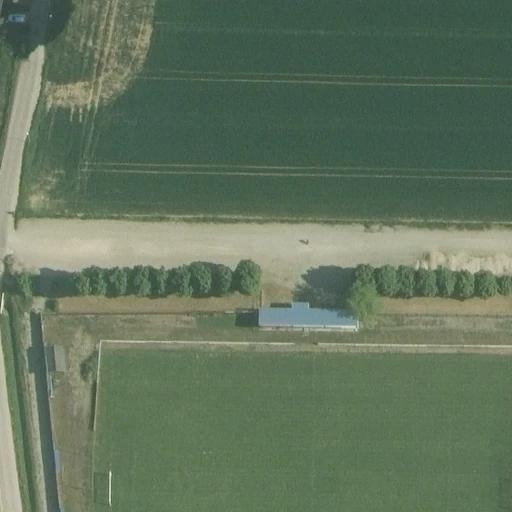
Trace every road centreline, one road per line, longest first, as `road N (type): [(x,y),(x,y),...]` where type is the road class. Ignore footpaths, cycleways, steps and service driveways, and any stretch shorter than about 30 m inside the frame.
road 1 (residential): [(43,0),(0,257)]
road 2 (residential): [(0,378),(15,511)]
